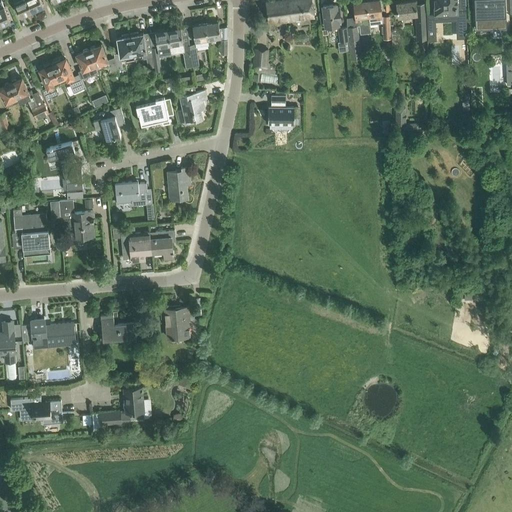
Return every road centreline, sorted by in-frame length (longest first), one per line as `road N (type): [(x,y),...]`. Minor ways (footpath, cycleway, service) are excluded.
road 1 (residential): [(82,288),(192,272),(222,141)]
road 2 (residential): [(0,54),(109,11),(164,0)]
road 3 (residential): [(222,141),(98,168),(99,194)]
road 4 (residential): [(222,141),(236,73),(238,0)]
